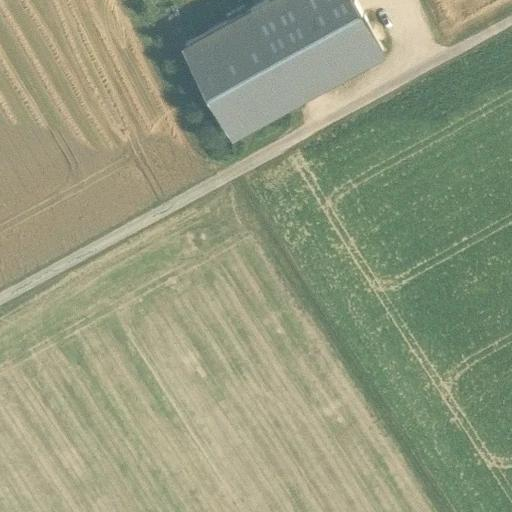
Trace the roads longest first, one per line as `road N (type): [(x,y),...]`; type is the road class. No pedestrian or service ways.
road 1 (track): [(0,303),(511,26)]
road 2 (track): [(233,178),(446,511)]
